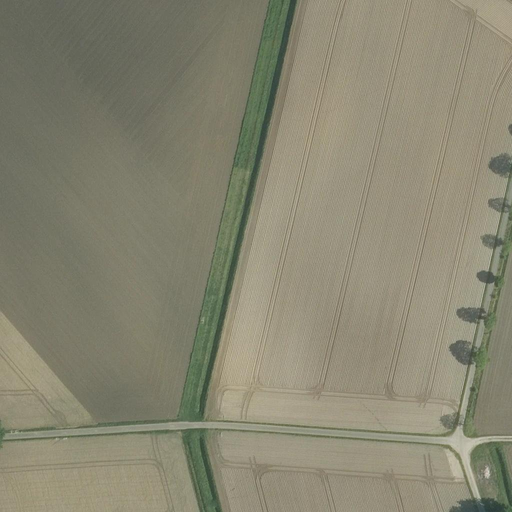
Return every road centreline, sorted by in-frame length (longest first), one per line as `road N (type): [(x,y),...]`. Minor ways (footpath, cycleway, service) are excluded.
road 1 (unclassified): [(0,437),(216,425),(458,441)]
road 2 (unclassified): [(458,441),(511,197)]
